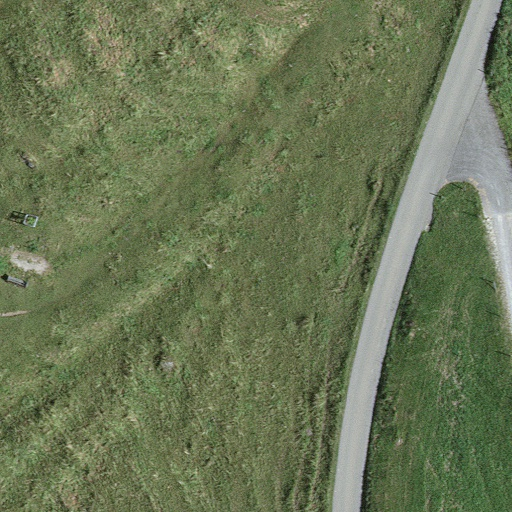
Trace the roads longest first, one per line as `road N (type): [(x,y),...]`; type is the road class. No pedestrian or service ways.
road 1 (unclassified): [(363,342),(484,0)]
road 2 (residential): [(340,511),(363,342)]
